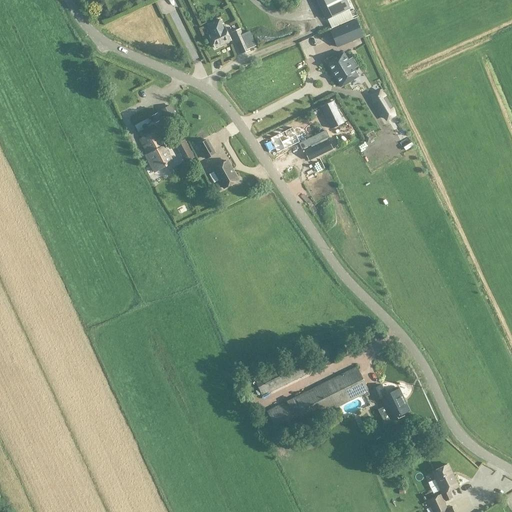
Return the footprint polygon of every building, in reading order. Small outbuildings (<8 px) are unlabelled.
[(168,13),(179,7),(175,0),(161,0),(168,13)] [(347,9),(342,0),(315,0),(325,20),(347,9)] [(231,41),(225,28),(224,29),(219,20),(207,25),(211,34),(209,35),(215,48),(231,41)] [(363,37),(356,20),(330,31),(337,47),(363,37)] [(235,41),(241,54),(250,50),(249,49),(256,46),(250,33),(243,36),(240,29),(234,32),(237,37),(239,40),(235,41)] [(327,63),(341,87),(358,77),(353,69),(357,66),(352,58),(348,61),(343,53),(327,63)] [(377,77),(360,84),(362,90),(380,83),(377,77)] [(385,96),(379,92),(373,96),(374,103),(382,115),(387,120),(394,116),(392,109),(385,96)] [(334,101),(321,107),(331,129),(344,123),(334,101)] [(161,111),(168,124),(178,119),(170,106),(161,111)] [(152,116),(156,123),(161,120),(157,113),(152,116)] [(316,133),(312,123),(307,125),(306,123),(295,128),(300,140),(316,133)] [(293,127),(270,138),(277,154),(300,143),(293,127)] [(173,163),(166,150),(156,131),(140,140),(148,154),(146,155),(155,172),(173,163)] [(326,131),(299,143),(302,150),(329,137),(326,131)] [(185,162),(193,158),(184,140),(175,145),(185,162)] [(215,154),(207,140),(198,145),(206,159),(215,154)] [(333,149),(328,140),(304,152),(309,161),(333,149)] [(224,188),(238,180),(227,161),(213,169),(224,188)] [(154,186),(159,183),(154,174),(149,176),(154,186)] [(270,393),(308,374),(307,373),(314,369),(307,354),(262,376),(255,380),(262,395),(269,391),(270,393)] [(386,395),(381,385),(368,391),(357,367),(267,411),(279,435),(364,393),(366,397),(371,394),(375,401),(382,398),(392,419),(409,411),(405,403),(404,403),(402,400),(403,399),(398,389),(386,395)] [(304,446),(313,443),(311,437),(302,440),(304,446)] [(458,486),(448,465),(433,472),(443,493),(458,486)] [(447,508),(441,494),(428,500),(433,511),(453,511),(451,506),(447,508)]
